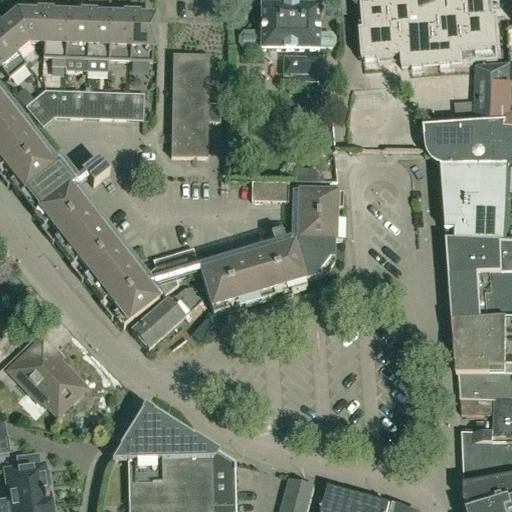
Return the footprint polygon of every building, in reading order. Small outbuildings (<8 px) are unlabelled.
[(499,35),(498,24),(498,23),(496,24),(495,20),(498,19),(498,18),(495,18),(493,0),(448,0),(448,1),(434,7),(408,9),(408,3),(362,7),(364,29),(362,29),(362,30),(365,30),(365,34),(361,34),(364,64),(379,63),(380,67),(389,67),(389,65),(400,64),(400,61),(403,61),(404,73),(473,67),(473,65),(498,63),(497,53),(501,53),(500,42),(503,36),(499,35)] [(261,7),(260,34),(242,34),(238,40),(238,46),(241,51),(260,51),(260,52),(319,53),(319,50),(331,50),(335,46),(335,41),(331,36),(319,36),(319,7),(261,7)] [(44,46),(45,11),(38,11),(38,15),(17,14),(2,26),(0,24),(0,37),(14,55),(15,54),(27,45),(44,46)] [(65,70),(67,16),(53,15),(53,12),(45,11),(44,46),(43,62),(52,62),(52,70),(65,70)] [(87,63),(88,13),(81,12),(81,16),(67,16),(65,70),(66,63),(87,63)] [(108,64),(110,17),(96,17),(96,13),(88,13),(87,63),(108,64)] [(130,65),(132,14),(124,14),(124,18),(110,17),(108,64),(130,65)] [(139,14),(132,14),(130,65),(152,65),(154,19),(140,18),(139,14)] [(26,67),(15,54),(14,55),(0,37),(0,72),(8,82),(26,67)] [(220,107),(208,107),(209,59),(173,59),(172,160),(207,161),(208,126),(220,127),(220,107)] [(285,78),(319,78),(319,61),(284,61),(285,78)] [(511,132),(475,128),(509,126),(510,90),(510,67),(477,70),(476,106),(455,107),(457,130),(425,131),(426,152),(428,152),(429,162),(442,171),(443,171),(511,168),(511,132)] [(511,91),(510,90),(509,126),(475,128),(511,132),(511,91)] [(54,121),(37,100),(34,103),(24,91),(15,99),(42,131),(54,121)] [(56,99),(57,94),(45,94),(37,100),(54,121),(70,122),(71,99),(56,99)] [(84,122),(85,95),(57,94),(56,99),(71,99),(70,122),(84,122)] [(99,123),(100,95),(85,95),(84,122),(99,123)] [(114,123),(115,96),(100,95),(99,123),(114,123)] [(128,124),(129,96),(115,96),(114,123),(128,124)] [(144,97),(129,96),(128,124),(143,124),(144,97)] [(43,147),(39,151),(0,101),(0,173),(123,331),(178,289),(177,282),(200,275),(194,252),(153,263),(155,271),(145,279),(147,281),(143,284),(85,211),(90,207),(43,147)] [(93,189),(109,177),(98,162),(82,175),(93,189)] [(511,168),(443,171),(448,235),(457,235),(457,246),(511,247),(511,168)] [(337,228),(337,219),(338,211),(343,211),(344,195),(299,194),(298,242),(294,248),(200,275),(213,318),(306,290),(304,284),(325,278),(335,265),(335,245),(343,245),(343,228),(337,228)] [(511,247),(457,246),(449,245),(452,281),(511,277),(511,247)] [(511,277),(452,281),(454,326),(511,320),(511,277)] [(201,305),(190,291),(168,303),(131,335),(148,355),(186,322),(184,320),(201,305)] [(511,320),(454,326),(456,363),(488,363),(511,362),(511,320)] [(61,358),(42,339),(7,372),(31,396),(33,393),(57,418),(86,390),(58,361),(61,358)] [(511,362),(488,363),(456,363),(457,379),(459,379),(463,379),(511,377),(511,362)] [(511,377),(463,379),(459,379),(461,403),(511,404),(511,377)] [(511,404),(461,403),(463,418),(494,418),(494,437),(464,437),(466,488),(511,480),(511,404)] [(123,444),(112,463),(127,462),(128,511),(235,511),(234,465),(185,434),(186,433),(145,407),(122,443),(123,444)] [(440,432),(430,432),(430,446),(440,446),(440,432)] [(50,511),(48,497),(47,497),(45,489),(49,489),(47,474),(43,474),(42,467),(38,468),(37,458),(15,461),(17,471),(4,473),(8,503),(0,504),(0,511),(50,511)] [(467,504),(473,509),(510,497),(511,499),(511,498),(511,480),(466,488),(467,504)] [(309,511),(315,489),(292,483),(283,511),(309,511)] [(330,491),(323,511),(389,511),(391,505),(330,491)] [(511,511),(511,498),(511,499),(510,497),(473,509),(466,511),(511,511)]
